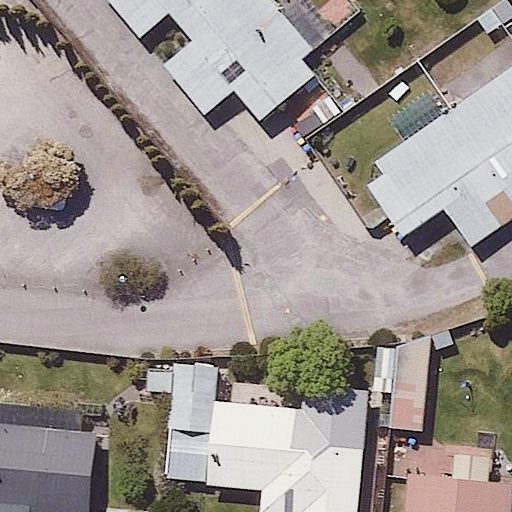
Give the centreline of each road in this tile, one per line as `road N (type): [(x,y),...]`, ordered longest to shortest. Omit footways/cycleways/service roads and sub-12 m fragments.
road 1 (residential): [(67,0),(340,313)]
road 2 (residential): [(0,311),(127,322),(340,313)]
road 3 (residential): [(340,313),(419,302),(511,252)]
